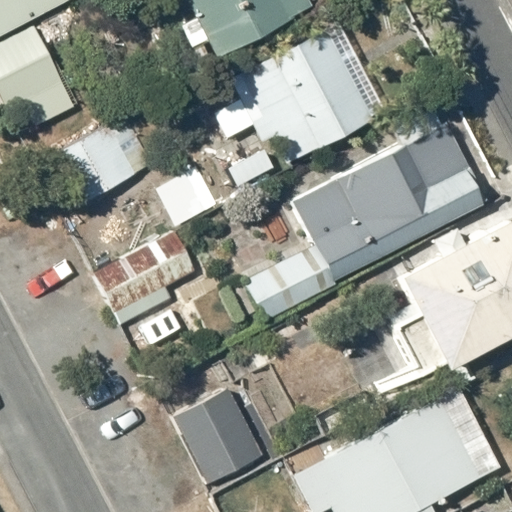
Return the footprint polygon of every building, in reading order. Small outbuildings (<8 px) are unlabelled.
[(0,0),(0,34),(66,0),(0,0)] [(308,0),(184,0),(212,57),(312,8),(308,0)] [(33,26),(0,42),(0,109),(0,110),(20,101),(32,127),(73,107),(33,26)] [(276,149),(283,163),(369,122),(323,29),(224,77),(262,155),(276,149)] [(46,159),(72,208),(151,166),(125,117),(46,159)] [(309,247),(327,283),(482,205),(442,126),(288,203),(309,247)] [(212,199),(194,164),(156,184),(174,218),(212,199)] [(390,281),(439,372),(511,332),(511,227),(507,218),(390,281)] [(85,275),(114,330),(167,302),(160,288),(196,269),(175,228),(85,275)] [(238,282),(258,322),(329,287),(327,283),(309,247),(238,282)] [(337,337),(276,364),(302,423),(363,395),(337,337)] [(170,417),(204,485),(259,458),(225,390),(170,417)] [(326,511),(416,511),(498,471),(456,390),(287,477),(305,511),(318,511),(325,509),(326,511)]
